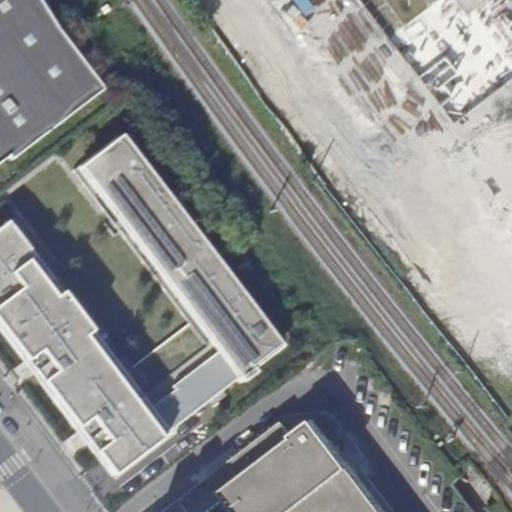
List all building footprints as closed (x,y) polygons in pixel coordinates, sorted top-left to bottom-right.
[(0,0),(0,165),(9,159),(11,162),(102,93),(53,27),(35,0),(0,0)] [(366,0),(381,19),(406,0),(366,0)] [(511,31),(508,34),(487,50),(480,56),(435,90),(502,178),(506,175),(511,182),(511,31)] [(416,111),(429,129),(442,119),(429,101),(416,111)] [(133,367),(18,214),(6,222),(5,221),(0,225),(0,329),(110,476),(238,380),(241,384),(254,374),(251,370),(281,348),(121,135),(75,170),(191,324),(133,367)] [(501,196),(487,179),(475,188),(488,206),(501,196)] [(281,422),(164,511),(380,511),(312,425),(281,422)]
